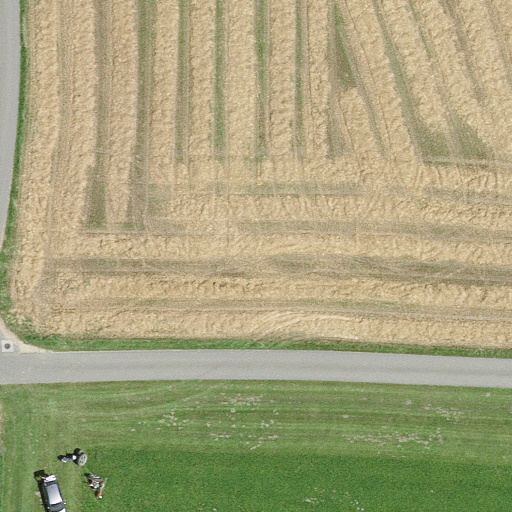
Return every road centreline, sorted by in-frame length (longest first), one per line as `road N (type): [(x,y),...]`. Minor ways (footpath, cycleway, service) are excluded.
road 1 (unclassified): [(0,379),(217,374),(511,386)]
road 2 (track): [(1,0),(0,164)]
